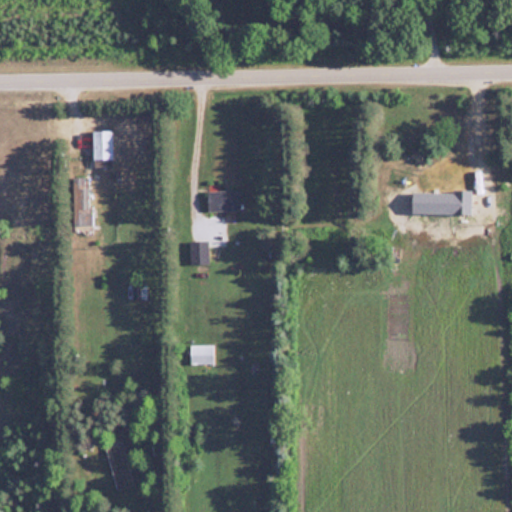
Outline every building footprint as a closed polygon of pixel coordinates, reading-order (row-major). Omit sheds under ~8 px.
[(94,165),(113,165),(113,130),(94,130),(94,165)] [(464,167),(439,167),(439,199),(464,199),(464,167)] [(91,225),(91,176),(74,176),(74,225),(91,225)] [(240,210),(240,191),(208,191),(208,210),(240,210)] [(190,242),(190,263),(209,263),(209,242),(190,242)] [(190,345),(190,365),(215,365),(215,345),(190,345)]
